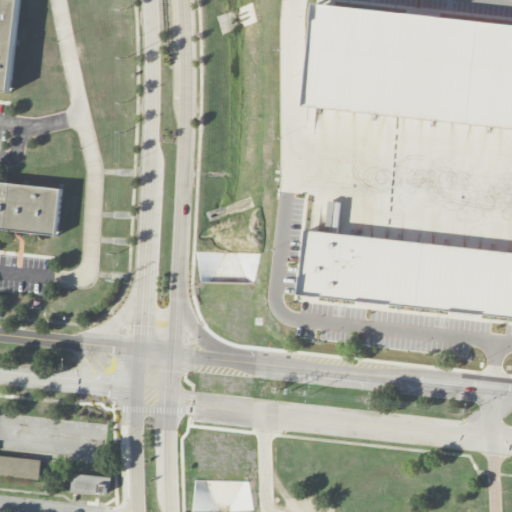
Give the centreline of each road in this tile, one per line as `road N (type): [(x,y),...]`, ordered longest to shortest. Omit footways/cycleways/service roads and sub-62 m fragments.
road 1 (secondary): [(511,390),(139,349)]
road 2 (secondary): [(174,353),(183,0)]
road 3 (secondary): [(151,0),(139,349)]
road 4 (secondary): [(172,511),(174,353)]
road 5 (tertiary): [(139,349),(0,334)]
road 6 (secondary): [(136,387),(136,511)]
